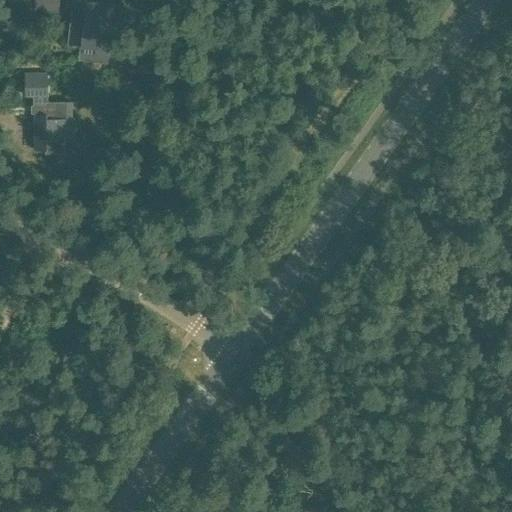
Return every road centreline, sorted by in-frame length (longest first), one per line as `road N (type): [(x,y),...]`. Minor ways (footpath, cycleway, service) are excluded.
road 1 (secondary): [(235,351),(487,0)]
road 2 (unclassified): [(0,208),(235,351)]
road 3 (secondary): [(120,511),(235,351)]
